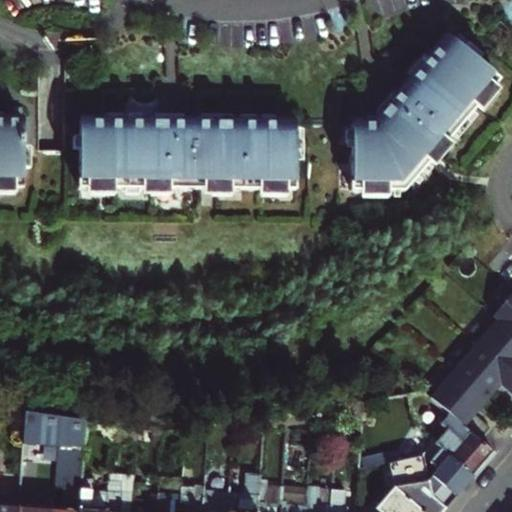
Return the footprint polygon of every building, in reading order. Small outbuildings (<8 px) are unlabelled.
[(364,131),(350,131),(350,137),(343,137),(343,150),(349,150),(348,197),(355,197),(355,204),(382,204),(382,198),(403,198),(428,166),(434,170),(450,149),(445,144),(472,109),(478,113),(494,92),(489,88),(494,81),(442,40),(437,47),(431,43),(415,64),(420,68),(405,88),(399,84),(390,96),(383,105),(388,109),(374,127),(372,125),(364,125),(364,131)] [(228,194),(258,195),(258,202),(283,202),(283,196),(292,196),(293,149),(299,150),(300,136),(293,136),(293,129),(271,129),(271,122),(259,122),(259,129),(252,129),(252,122),(237,122),(237,128),(228,128),(228,122),(198,121),(198,127),(187,127),(180,127),(180,120),(152,120),(151,126),(138,126),(139,119),(125,119),(125,126),(119,126),(119,119),(104,119),(104,126),(77,125),(77,141),(70,140),(70,152),(77,153),(76,191),(85,192),(85,199),(111,200),(111,192),(122,192),(122,199),(135,199),(135,193),(147,193),(147,200),(167,200),(167,193),(208,194),(208,201),(228,202),(228,194)] [(0,123),(0,189),(20,190),(21,124),(0,123)] [(471,340),(424,394),(441,409),(473,437),(484,425),(469,411),(476,404),(489,389),(495,382),(510,394),(511,390),(511,291),(509,288),(467,336),(471,340)] [(426,436),(437,445),(468,472),(479,460),(488,450),(473,437),(441,409),(433,418),(438,423),(426,436)] [(49,487),(75,488),(75,480),(80,422),(50,417),(21,414),(19,442),(52,445),(49,487)] [(257,416),(239,419),(239,426),(257,427),(257,416)] [(425,458),(433,465),(420,479),(421,487),(440,503),(442,501),(453,489),(468,472),(437,445),(425,458)] [(251,511),(254,475),(255,455),(239,454),(237,491),(222,490),(220,511),(251,511)] [(432,511),(440,503),(421,487),(420,479),(416,454),(383,461),(388,487),(371,503),(380,511),(432,511)] [(126,511),(127,497),(128,489),(129,470),(105,469),(103,492),(102,511),(126,511)] [(272,511),(274,490),(260,489),(261,476),(254,475),(251,511),(272,511)] [(220,511),(222,490),(222,481),(197,479),(196,494),(194,511),(220,511)] [(102,511),(103,492),(85,491),(86,481),(75,480),(75,488),(72,511),(102,511)] [(322,511),(324,484),(312,484),(311,494),(299,493),(297,511),(322,511)] [(341,511),(342,501),(341,501),(341,486),(324,484),(322,511),(341,511)] [(56,509),(47,508),(47,511),(72,511),(75,488),(49,487),(49,488),(57,489),(56,509)] [(297,511),(299,493),(299,490),(275,488),(274,490),(272,511),(297,511)] [(128,489),(127,497),(139,497),(140,490),(128,489)] [(151,511),(152,491),(140,490),(139,497),(127,497),(126,511),(151,511)] [(163,511),(165,492),(152,491),(151,511),(163,511)] [(172,511),(174,493),(165,492),(163,511),(172,511)] [(185,511),(187,494),(174,493),(172,511),(185,511)] [(14,511),(14,505),(15,495),(5,494),(4,503),(0,503),(0,511),(14,511)] [(194,511),(196,494),(187,494),(185,511),(194,511)]
